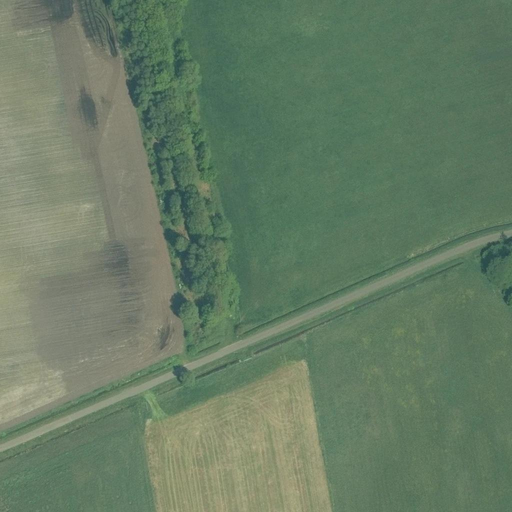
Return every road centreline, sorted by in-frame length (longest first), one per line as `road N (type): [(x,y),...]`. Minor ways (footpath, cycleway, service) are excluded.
road 1 (unclassified): [(0,449),(511,234)]
road 2 (track): [(152,0),(230,350)]
